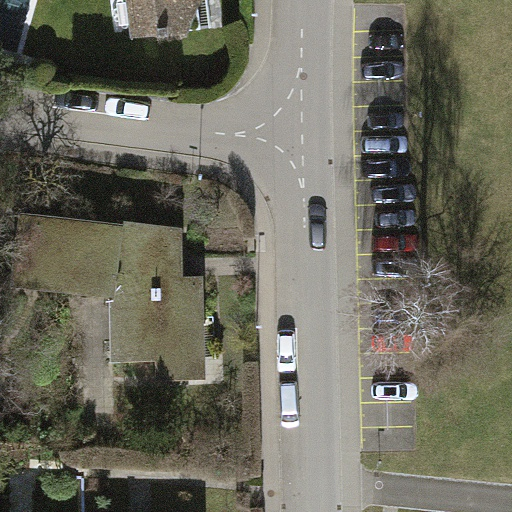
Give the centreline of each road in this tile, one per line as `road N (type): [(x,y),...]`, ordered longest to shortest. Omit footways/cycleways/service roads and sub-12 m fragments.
road 1 (residential): [(305,134),(318,511)]
road 2 (residential): [(0,114),(218,135),(305,134)]
road 3 (residential): [(305,0),(305,134)]
